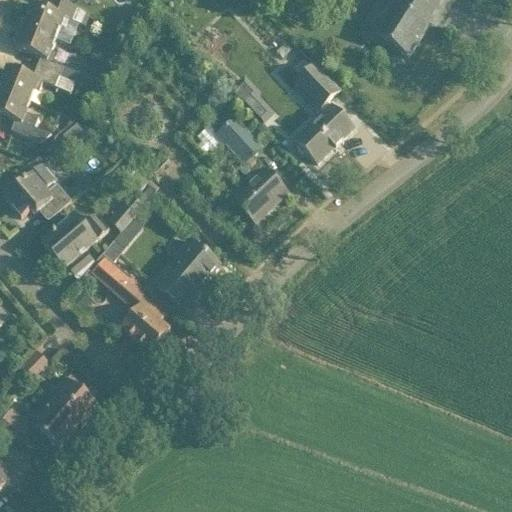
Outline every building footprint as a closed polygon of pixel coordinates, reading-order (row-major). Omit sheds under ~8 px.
[(408,60),(447,0),(379,0),(363,25),(377,34),(374,38),(408,60)] [(139,6),(132,13),(143,24),(149,17),(139,6)] [(58,11),(56,17),(32,7),(23,29),(58,43),(67,21),(80,27),(84,16),(69,10),(67,15),(58,11)] [(23,29),(15,51),(40,61),(36,71),(72,85),(74,86),(78,76),(63,70),(50,65),(53,56),(49,54),(54,42),(57,44),(58,43),(23,29)] [(305,154),(317,167),(354,133),(332,109),(331,110),(327,106),(339,93),(315,67),(301,52),(291,61),(305,77),(294,87),(319,113),(320,112),(324,117),(295,144),(299,148),(297,150),(302,156),(305,154)] [(68,96),(72,85),(36,71),(32,81),(7,70),(0,87),(0,92),(28,104),(33,93),(37,95),(41,86),(68,96)] [(23,116),(28,104),(0,92),(0,118),(15,124),(11,134),(41,146),(49,138),(32,131),(36,121),(23,116)] [(275,118),(259,101),(248,111),(265,129),(275,118)] [(255,226),(287,197),(266,174),(266,175),(253,160),(262,151),(225,112),(207,128),(243,167),(241,169),(255,185),(234,204),(255,226)] [(77,127),(63,138),(73,150),(87,138),(77,127)] [(70,206),(53,185),(57,182),(44,167),(40,170),(41,171),(16,192),(14,191),(3,200),(21,221),(31,214),(34,218),(40,214),(49,224),(70,206)] [(121,236),(143,210),(132,201),(110,226),(121,236)] [(83,230),(73,219),(42,246),(64,272),(109,233),(96,218),(83,230)] [(178,262),(156,289),(186,314),(202,295),(200,293),(220,269),(190,243),(176,260),(178,262)] [(103,258),(113,266),(124,254),(114,245),(103,258)] [(169,315),(113,266),(103,258),(96,265),(124,288),(115,299),(127,309),(123,310),(118,316),(117,320),(119,325),(123,328),(120,332),(149,357),(170,333),(160,325),(169,315)] [(71,306),(82,316),(93,305),(81,294),(71,306)] [(0,331),(9,324),(0,313),(0,331)] [(42,374),(43,375),(49,368),(36,356),(20,372),(33,384),(42,374)] [(67,381),(57,393),(61,397),(33,430),(58,452),(79,428),(81,431),(100,409),(67,381)] [(15,433),(28,443),(33,437),(24,430),(27,426),(10,412),(2,422),(15,433)] [(0,424),(0,432),(9,440),(15,433),(2,422),(0,424)] [(9,440),(22,450),(28,443),(15,433),(9,440)] [(0,495),(11,482),(3,475),(6,471),(0,466),(0,495)]
